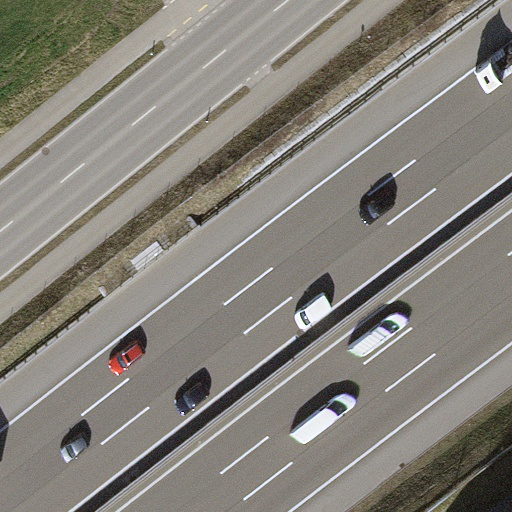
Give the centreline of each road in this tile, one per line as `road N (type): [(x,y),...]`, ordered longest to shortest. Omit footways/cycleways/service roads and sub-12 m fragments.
road 1 (motorway): [(511,109),(0,501)]
road 2 (motorway): [(206,511),(511,278)]
road 3 (primary): [(0,233),(290,0)]
